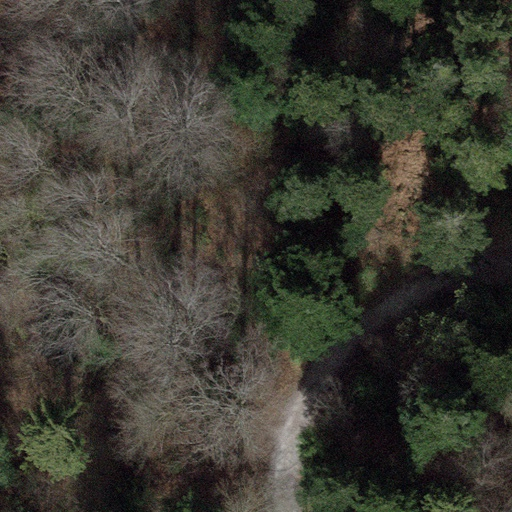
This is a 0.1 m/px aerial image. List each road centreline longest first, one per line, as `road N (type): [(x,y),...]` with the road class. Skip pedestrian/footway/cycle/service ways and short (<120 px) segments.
road 1 (track): [(293,511),(289,466),(298,417),(318,375),(408,292),(454,266),(511,258)]
road 2 (track): [(58,0),(14,62),(0,115)]
